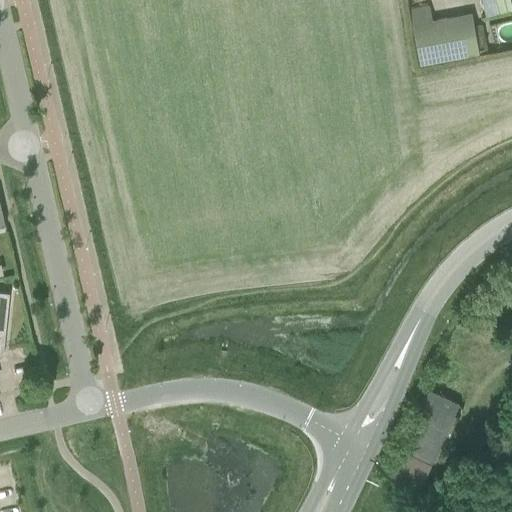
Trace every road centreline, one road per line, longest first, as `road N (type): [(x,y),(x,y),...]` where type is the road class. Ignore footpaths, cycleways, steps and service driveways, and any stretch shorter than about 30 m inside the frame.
road 1 (tertiary): [(345,440),(302,415),(220,392),(87,411)]
road 2 (tertiary): [(83,386),(29,150)]
road 3 (unclassified): [(411,334),(445,281),(511,228)]
road 4 (tertiary): [(29,150),(0,16)]
road 5 (unclassified): [(365,451),(395,393),(411,334)]
road 6 (unclassified): [(411,334),(345,440)]
